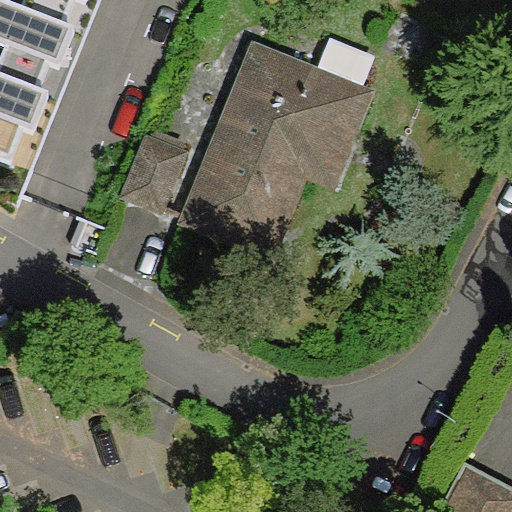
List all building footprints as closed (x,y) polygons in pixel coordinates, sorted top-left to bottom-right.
[(28,0),(22,14),(66,32),(76,5),(86,9),(89,0),(28,0)] [(0,5),(0,49),(7,52),(0,69),(0,80),(39,97),(50,70),(60,74),(75,36),(66,32),(22,14),(0,5)] [(377,93),(260,45),(188,223),(277,260),(312,175),(339,186),(377,93)] [(0,160),(12,165),(24,134),(34,138),(49,101),(39,97),(0,80),(0,160)] [(192,155),(153,138),(128,199),(167,215),(192,155)] [(511,511),(511,489),(472,468),(448,511),(511,511)]
